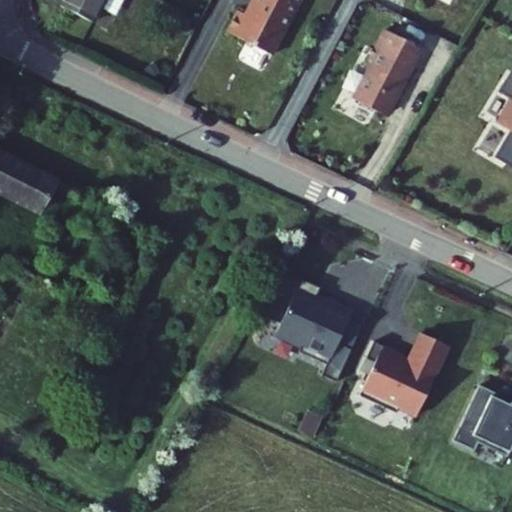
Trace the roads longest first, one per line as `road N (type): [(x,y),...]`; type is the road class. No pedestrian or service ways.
road 1 (tertiary): [(0,39),(260,163)]
road 2 (tertiary): [(260,163),(507,279)]
road 3 (residential): [(342,0),(260,163)]
